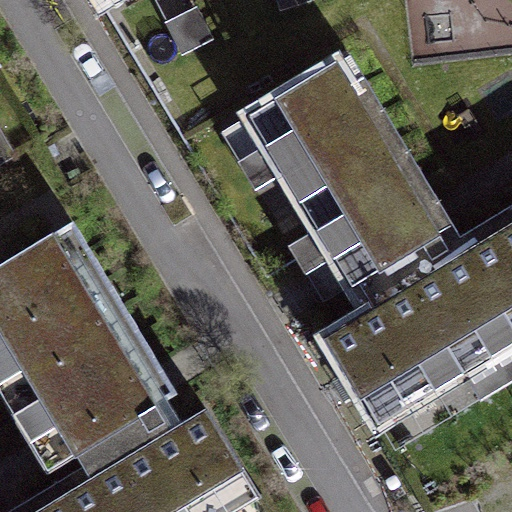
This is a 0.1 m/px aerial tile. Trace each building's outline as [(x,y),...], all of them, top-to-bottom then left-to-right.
[(312,0),(278,0),(282,10),(312,0)] [(212,39),(196,9),(168,23),(183,54),(212,39)] [(447,247),(335,62),(248,114),(351,285),(422,242),(431,257),(447,247)] [(0,163),(13,156),(0,134),(0,163)] [(177,392),(73,220),(0,264),(0,391),(48,470),(140,414),(149,429),(165,419),(155,405),(177,392)] [(511,222),(325,336),(378,423),(511,341),(511,222)] [(230,511),(258,495),(206,408),(33,511),(230,511)]
